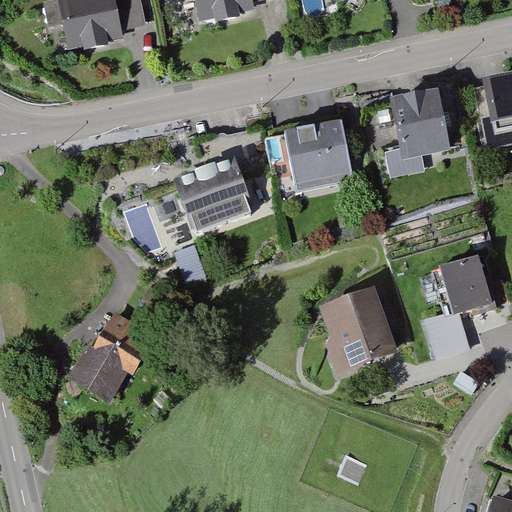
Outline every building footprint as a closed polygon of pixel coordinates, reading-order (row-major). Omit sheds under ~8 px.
[(138,0),(73,0),(45,6),(50,30),(62,28),(69,57),(125,44),(122,33),(133,31),(144,28),(138,0)] [(180,0),(180,2),(188,0),(194,0),(200,27),(255,16),(253,5),(266,2),(276,0),(180,0)] [(511,80),(498,82),(502,122),(489,123),(492,148),(511,145),(511,80)] [(456,102),(408,105),(411,157),(459,154),(456,102)] [(356,130),(297,136),(303,188),(362,182),(356,130)] [(248,164),(188,183),(204,234),(264,215),(248,164)] [(166,198),(128,211),(143,255),(181,242),(166,198)] [(177,256),(191,292),(211,284),(197,248),(177,256)] [(498,265),(462,272),(471,317),(506,310),(498,265)] [(375,293),(320,313),(330,341),(327,349),(338,379),(399,357),(375,293)] [(100,351),(82,384),(119,405),(134,377),(138,379),(161,338),(125,318),(105,353),(100,351)]
